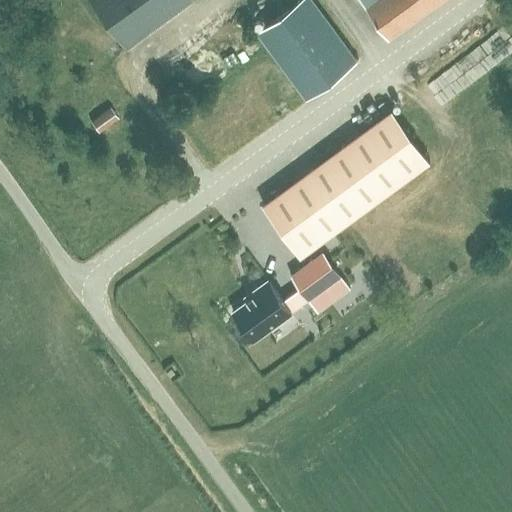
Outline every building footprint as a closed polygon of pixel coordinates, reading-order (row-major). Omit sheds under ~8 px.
[(91,0),(125,46),(186,0),(91,0)] [(298,0),(258,31),(308,98),(358,60),(313,0),(298,0)] [(390,37),(440,0),(364,0),(370,7),(369,7),(390,37)] [(209,31),(205,37),(214,43),(218,37),(209,31)] [(104,111),(91,121),(99,131),(116,118),(119,116),(111,105),(104,111)] [(430,160),(392,108),(263,203),(301,255),(430,160)] [(162,250),(190,294),(217,277),(189,233),(162,250)] [(324,250),(291,274),(300,287),(309,298),(309,299),(342,275),(324,250)] [(247,299),(233,310),(254,339),(293,311),(292,310),(309,298),(300,287),(284,299),(269,278),(255,289),(257,292),(247,299)]
